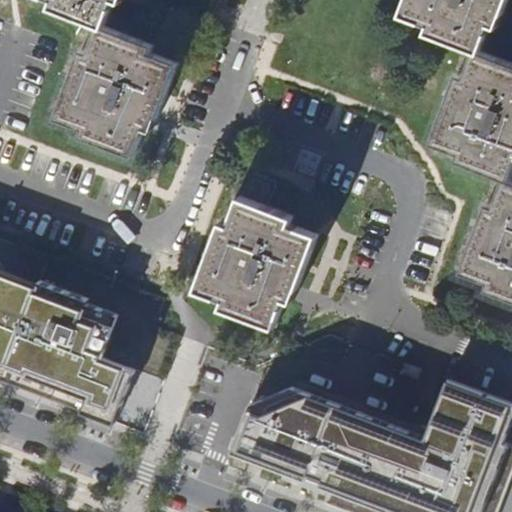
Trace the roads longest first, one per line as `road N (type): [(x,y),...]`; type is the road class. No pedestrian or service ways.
road 1 (residential): [(511,365),(424,331),(397,309),(387,283),(411,216),(398,178),(380,163),(226,104)]
road 2 (residential): [(226,104),(179,227),(165,234),(149,235),(0,179)]
road 3 (unclassified): [(247,511),(0,419)]
